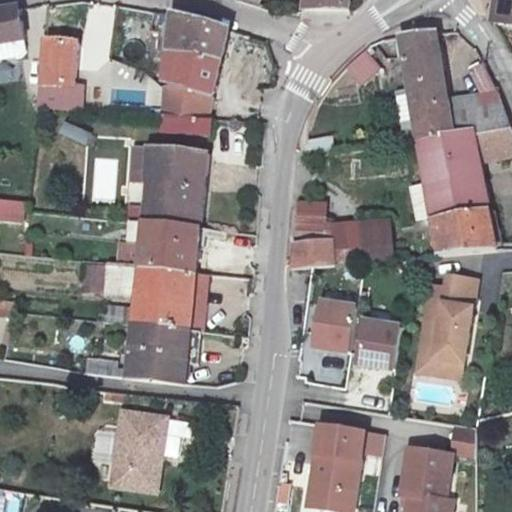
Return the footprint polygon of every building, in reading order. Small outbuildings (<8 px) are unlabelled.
[(0,0),(0,18),(17,16),(16,0),(0,0)] [(47,0),(43,37),(78,41),(81,0),(47,0)] [(317,0),(316,13),(357,13),(359,0),(317,0)] [(511,23),(511,0),(502,0),(499,22),(511,23)] [(207,114),(222,24),(189,12),(169,5),(166,18),(171,29),(164,67),(160,111),(207,114)] [(421,132),(511,119),(511,111),(498,77),(490,79),(490,85),(451,91),(442,23),(405,26),(421,132)] [(75,79),(78,41),(43,37),(39,101),(97,106),(97,93),(88,91),(90,82),(75,79)] [(363,88),(383,68),(365,50),(345,70),(363,88)] [(36,128),(38,110),(23,108),(21,126),(36,128)] [(511,119),(421,132),(445,244),(482,242),(502,241),(484,149),(511,144),(511,119)] [(63,124),(60,136),(88,143),(91,131),(63,124)] [(311,155),(334,149),(331,135),(307,141),(311,155)] [(195,376),(202,323),(209,268),(212,245),(213,224),(222,151),(161,142),(156,178),(167,179),(162,218),(160,239),(158,263),(126,259),(124,289),(152,291),(148,318),(143,358),(141,371),(178,375),(195,376)] [(130,214),(141,214),(141,182),(130,183),(130,214)] [(0,198),(0,221),(25,225),(27,202),(0,198)] [(244,242),(260,244),(262,226),(245,225),(244,242)] [(294,257),(340,253),(337,230),(295,233),(294,257)] [(467,359),(480,276),(452,271),(447,300),(437,298),(429,353),(467,359)] [(354,341),(361,297),(325,291),(318,335),(354,341)] [(0,300),(0,316),(14,317),(15,301),(0,300)] [(399,358),(406,317),(367,311),(360,352),(399,358)] [(232,342),(250,344),(251,326),(234,324),(232,342)] [(465,374),(467,359),(429,353),(426,367),(465,374)] [(87,360),(87,374),(122,375),(123,361),(87,360)] [(132,414),(121,488),(164,495),(174,420),(132,414)] [(354,501),(367,421),(323,414),(310,494),(354,501)] [(456,458),(476,458),(476,431),(456,431),(456,458)] [(453,511),(456,497),(448,496),(455,452),(409,444),(403,483),(409,484),(404,511),(453,511)]
